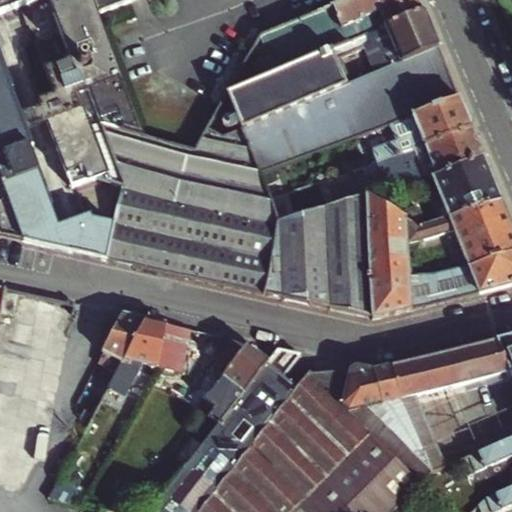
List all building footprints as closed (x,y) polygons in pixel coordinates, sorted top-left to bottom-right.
[(0,0),(0,238),(108,262),(113,226),(87,220),(55,231),(28,151),(34,150),(0,61),(0,44),(13,40),(12,37),(56,20),(72,61),(45,72),(54,98),(41,104),(77,190),(95,182),(124,188),(103,126),(143,137),(97,19),(89,0),(0,0)] [(89,0),(97,19),(144,0),(89,0)] [(355,0),(261,39),(229,92),(334,52),(424,17),(417,0),(355,0)] [(375,47),(385,72),(438,52),(424,17),(334,52),(337,61),(375,47)] [(263,179),(393,131),(461,106),(438,52),(385,72),(347,87),(337,61),(334,52),(229,92),(209,125),(223,139),(247,134),(263,179)] [(373,156),(377,168),(472,134),(461,106),(393,131),(399,147),(373,156)] [(194,152),(143,137),(103,126),(124,188),(113,226),(108,262),(266,297),(273,262),(280,225),(263,179),(247,134),(223,139),(213,152),(197,145),(194,152)] [(435,177),(436,179),(483,161),(472,134),(377,168),(356,176),(364,199),(371,197),(435,177)] [(439,201),(396,216),(405,223),(420,234),(501,204),(483,161),(436,179),(445,202),(440,204),(439,201)] [(364,199),(280,225),(273,262),(321,273),(319,289),(330,290),(325,307),(309,303),(308,307),(375,321),(371,197),(364,199)] [(396,216),(371,197),(375,321),(411,313),(409,284),(407,253),(405,223),(396,216)] [(455,236),(462,254),(511,234),(511,232),(501,204),(420,234),(405,223),(407,253),(455,236)] [(437,282),(409,284),(411,313),(511,290),(511,234),(462,254),(468,272),(437,282)] [(321,273),(273,262),(266,297),(308,307),(309,303),(325,307),(330,290),(319,289),(321,273)] [(0,290),(0,331),(3,316),(15,318),(19,295),(0,290)] [(121,317),(101,354),(122,366),(145,322),(121,317)] [(145,322),(122,366),(106,394),(125,397),(142,366),(151,367),(168,328),(145,322)] [(185,374),(192,332),(168,328),(151,367),(185,374)] [(511,340),(394,369),(402,406),(511,380),(511,383),(511,340)] [(205,418),(213,425),(268,364),(245,344),(236,342),(217,362),(229,372),(222,380),(231,389),(205,418)] [(279,351),(268,364),(284,377),(302,357),(279,351)] [(219,431),(154,511),(195,511),(232,471),(299,391),(284,377),(268,364),(213,425),(219,431)] [(361,369),(353,370),(340,410),(348,419),(402,406),(394,369),(376,373),(361,369)] [(310,377),(299,391),(232,471),(274,511),(295,511),(348,458),(344,420),(348,419),(340,410),(353,370),(310,377)] [(348,458),(295,511),(396,511),(419,489),(348,419),(344,420),(348,458)] [(511,442),(471,460),(477,475),(511,461),(511,442)] [(274,511),(232,471),(195,511),(274,511)] [(511,493),(490,503),(493,511),(502,511),(511,508),(511,493)]
